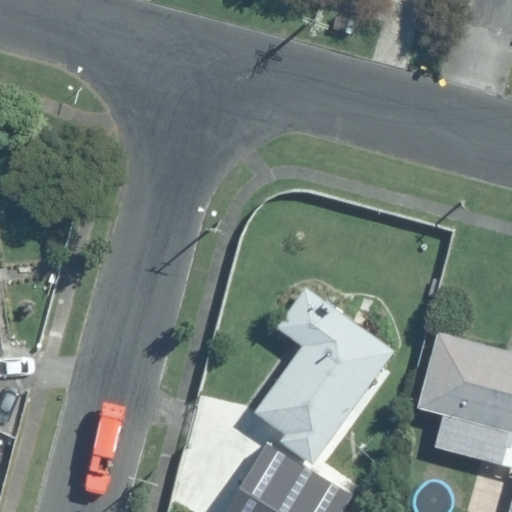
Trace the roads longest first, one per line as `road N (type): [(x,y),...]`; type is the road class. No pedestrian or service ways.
road 1 (residential): [(77,511),(199,60)]
road 2 (residential): [(199,60),(511,143)]
road 3 (residential): [(0,8),(199,60)]
